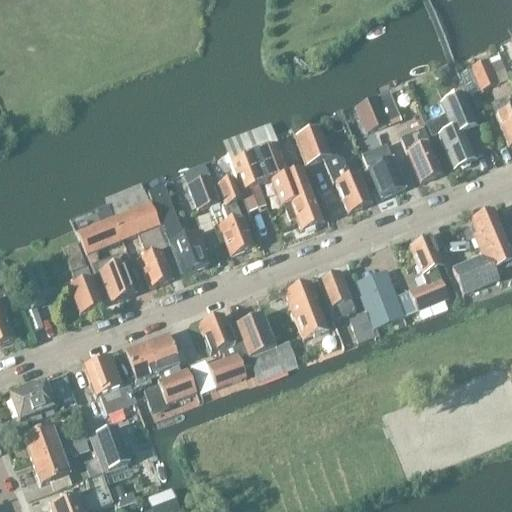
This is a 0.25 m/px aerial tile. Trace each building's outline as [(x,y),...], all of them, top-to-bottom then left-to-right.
[(497,58),(487,63),(492,76),(503,72),(497,58)] [(497,87),(487,63),(470,70),(480,94),(497,87)] [(388,97),(377,102),(387,128),(399,123),(388,97)] [(430,140),(437,137),(452,172),(460,169),(461,172),(469,168),(468,166),(475,163),(464,136),(478,130),(464,98),(441,108),(445,118),(425,126),(430,140)] [(490,108),(508,149),(511,147),(511,112),(511,113),(506,101),(490,108)] [(371,134),(385,127),(377,109),(375,105),(361,111),(371,134)] [(400,142),(402,149),(418,187),(441,177),(428,148),(429,147),(423,132),(400,142)] [(316,133),(293,143),(305,171),(325,164),(326,168),(324,169),(332,188),(335,187),(347,217),(371,207),(358,176),(349,179),(343,164),(333,160),(329,162),(316,133)] [(476,143),(480,155),(499,150),(495,137),(476,143)] [(277,147),(230,165),(241,195),(270,184),(280,211),(283,209),(289,224),(295,221),(300,234),(322,226),(302,172),(289,177),(277,147)] [(385,149),(361,159),(380,203),(404,193),(391,163),(391,164),(385,149)] [(218,207),(207,178),(185,186),(196,215),(218,207)] [(230,261),(253,252),(237,212),(234,213),(232,207),(242,203),(234,182),(217,189),(225,210),(222,211),(228,226),(218,230),(230,261)] [(162,191),(147,197),(163,239),(165,238),(169,248),(168,249),(180,280),(207,270),(201,255),(208,253),(201,236),(178,245),(174,235),(178,233),(162,191)] [(149,207),(111,223),(121,245),(137,239),(159,230),(149,207)] [(488,257),(508,249),(493,214),(470,223),(476,238),(473,239),(481,260),(463,267),(451,273),(463,299),(474,294),(475,295),(499,284),(488,257)] [(85,260),(121,245),(111,223),(76,237),(85,260)] [(159,230),(137,239),(145,261),(138,264),(149,292),(172,283),(161,256),(168,253),(159,230)] [(419,245),(408,249),(424,288),(408,295),(395,301),(385,276),(355,288),(372,333),(402,321),(402,320),(416,315),(448,302),(435,273),(442,270),(430,240),(426,242),(424,241),(420,242),(419,245)] [(86,271),(76,246),(61,252),(71,277),(75,287),(68,290),(79,319),(102,310),(91,281),(90,281),(86,271)] [(112,307),(133,299),(121,269),(117,260),(90,270),(94,280),(101,277),(112,307)] [(0,349),(13,344),(2,314),(16,309),(0,268),(0,349)] [(11,275),(27,315),(24,316),(31,335),(42,331),(34,311),(43,307),(28,268),(11,275)] [(328,280),(317,284),(333,324),(354,316),(339,276),(334,278),(330,277),(328,280)] [(325,330),(320,316),(309,287),(298,292),(295,290),(289,292),(288,295),(285,296),(301,339),(325,330)] [(357,347),(374,340),(365,318),(348,324),(357,347)] [(200,399),(244,382),(246,381),(242,372),(250,369),(247,363),(241,346),(234,348),(222,319),(198,328),(210,358),(217,355),(219,359),(222,358),(224,363),(207,370),(205,364),(190,370),(200,399)] [(248,363),(247,363),(250,369),(242,372),(246,381),(244,382),(247,388),(256,385),(257,386),(297,371),(288,347),(274,352),(262,319),(235,329),(248,363)] [(157,387),(158,389),(166,409),(196,397),(187,375),(180,377),(177,370),(179,369),(167,339),(146,347),(157,378),(166,374),(169,382),(157,387)] [(147,382),(157,378),(146,347),(124,356),(134,382),(127,385),(132,398),(151,390),(147,382)] [(109,362),(83,372),(95,403),(100,401),(107,420),(135,409),(127,386),(120,389),(109,362)] [(70,399),(63,381),(43,388),(9,400),(18,425),(52,412),(50,407),(70,399)] [(166,409),(158,389),(142,395),(151,418),(166,412),(166,409)] [(31,465),(59,455),(50,431),(23,441),(31,465)] [(108,475),(128,468),(115,432),(95,439),(108,475)] [(59,455),(31,465),(40,489),(67,479),(60,460),(68,457),(70,456),(71,459),(87,455),(84,446),(59,455)] [(48,511),(101,511),(111,508),(101,479),(85,485),(89,495),(48,511)]
